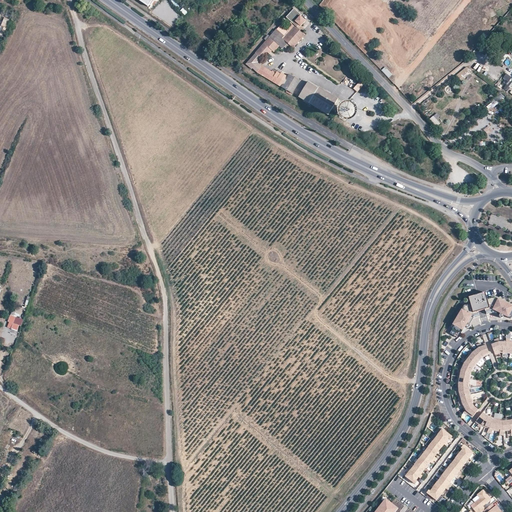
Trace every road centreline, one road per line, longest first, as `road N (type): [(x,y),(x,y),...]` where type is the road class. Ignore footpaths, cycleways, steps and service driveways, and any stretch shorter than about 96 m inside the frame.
road 1 (unclassified): [(169,463),(163,286),(71,9)]
road 2 (primary): [(111,0),(294,129),(361,166)]
road 3 (unclassified): [(489,172),(442,149),(306,0)]
road 4 (tertiary): [(346,511),(415,413),(438,290)]
road 5 (residential): [(498,456),(452,414),(444,380),(465,337),(511,325)]
road 6 (unclassified): [(0,386),(99,450),(169,463)]
road 7 (primary): [(484,202),(440,196),(361,166)]
road 8 (primary): [(361,166),(474,226)]
